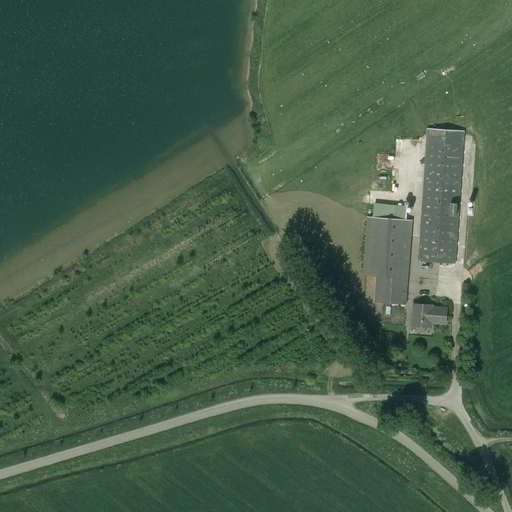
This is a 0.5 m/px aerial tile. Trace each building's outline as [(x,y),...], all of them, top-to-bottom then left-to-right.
[(426,143),(425,143),(418,261),(456,263),(463,146),(464,132),(427,129),(426,143)] [(369,151),(359,152),(360,168),(370,168),(369,151)] [(371,187),(372,178),(362,178),(361,187),(371,187)] [(391,204),(374,202),(372,217),(366,217),(363,269),(366,269),(366,274),(377,275),(375,301),(406,303),(411,220),(389,218),(391,204)] [(471,300),(472,284),(462,284),(461,299),(471,300)] [(432,322),(445,323),(447,308),(433,307),(433,306),(413,304),(411,326),(423,327),(424,320),(432,321),(432,322)]
